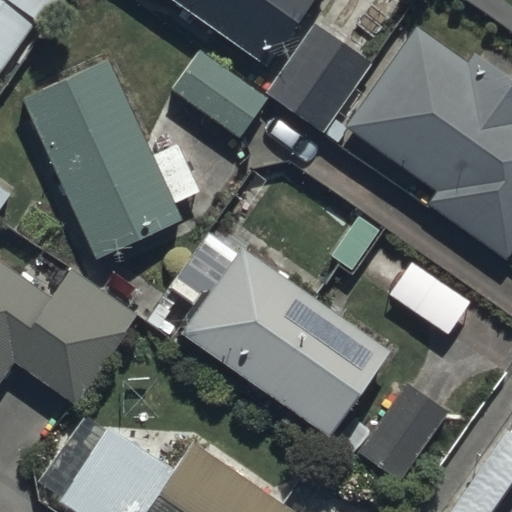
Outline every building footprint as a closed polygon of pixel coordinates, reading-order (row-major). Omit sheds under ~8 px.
[(67,1),(65,0),(0,0),(0,84),(34,33),(41,38),(67,1)] [(167,0),(272,71),(258,92),(333,142),(343,127),(332,119),(369,64),(306,22),(320,0),(167,0)] [(464,70),(411,35),(341,136),(433,197),(426,207),(509,263),(511,258),(511,89),(470,61),(464,70)] [(261,102),(195,53),(166,92),(233,140),(261,102)] [(151,160),(107,63),(22,102),(97,265),(181,226),(173,209),(199,197),(177,148),(151,160)] [(238,265),(208,244),(168,300),(196,320),(179,344),(331,455),(393,369),(240,262),(238,265)] [(0,381),(12,365),(73,408),(137,318),(73,273),(51,305),(0,268),(0,381)] [(447,425),(404,395),(357,462),(401,492),(447,425)] [(108,440),(104,446),(84,432),(42,496),(62,509),(60,511),(275,511),(194,456),(174,486),(108,440)]
